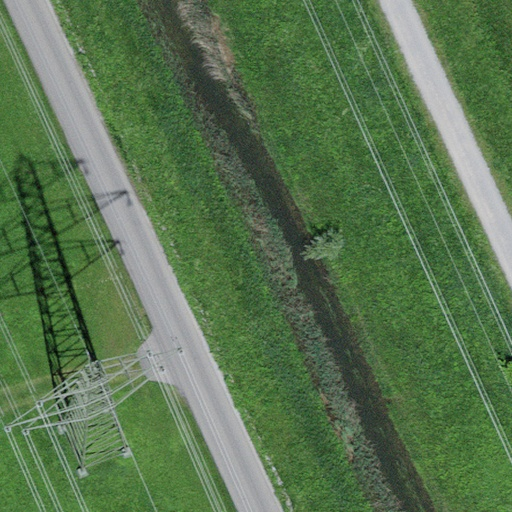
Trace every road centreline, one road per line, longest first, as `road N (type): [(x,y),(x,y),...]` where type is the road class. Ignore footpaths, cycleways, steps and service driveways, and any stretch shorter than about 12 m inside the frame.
road 1 (unclassified): [(281,511),(46,0)]
road 2 (track): [(415,0),(511,208)]
